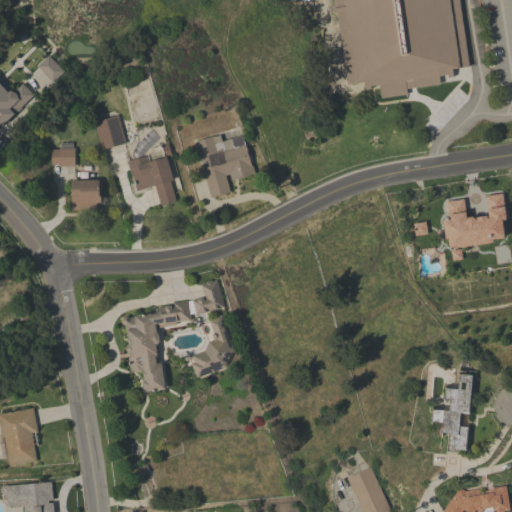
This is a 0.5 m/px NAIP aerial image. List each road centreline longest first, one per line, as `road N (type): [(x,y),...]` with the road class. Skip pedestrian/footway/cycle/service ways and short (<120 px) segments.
road 1 (residential): [(55,270),(172,263),(226,249),(365,183),(511,158)]
road 2 (residential): [(0,203),(55,270),(96,511)]
